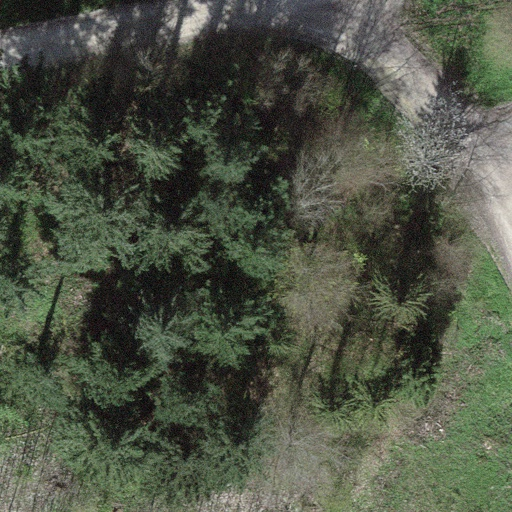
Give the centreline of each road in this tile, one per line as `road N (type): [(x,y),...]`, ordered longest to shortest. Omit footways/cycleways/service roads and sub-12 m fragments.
road 1 (track): [(511,225),(437,113),(337,0)]
road 2 (unclassified): [(250,0),(0,47)]
